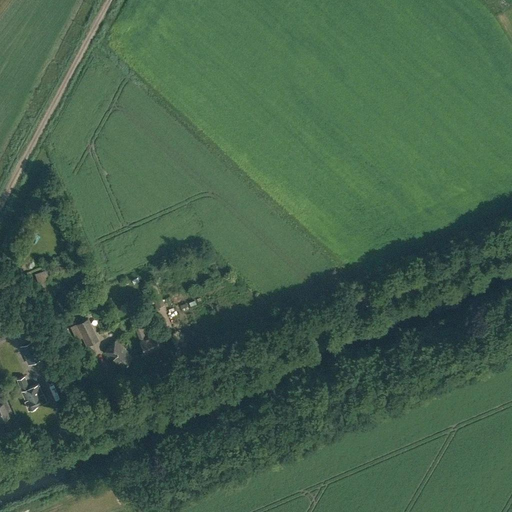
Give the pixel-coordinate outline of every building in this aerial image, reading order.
[(145,282),(156,309),(164,305),(153,279),(145,282)] [(54,291),(50,280),(41,283),(45,294),(54,291)] [(180,305),(182,311),(191,307),(190,304),(188,305),(186,302),(180,305)] [(211,305),(214,312),(221,309),(218,302),(211,305)] [(130,318),(133,325),(144,320),(140,313),(130,318)] [(89,321),(83,325),(92,345),(99,342),(89,321)] [(138,341),(143,352),(158,345),(153,334),(144,338),(139,325),(135,327),(140,340),(138,341)] [(127,350),(115,339),(104,352),(109,357),(111,355),(122,366),(130,356),(126,352),(127,350)] [(32,341),(19,346),(27,365),(40,360),(32,341)] [(42,391),(40,392),(36,383),(27,387),(22,375),(15,378),(24,398),(23,398),(27,408),(35,404),(38,402),(39,403),(45,400),(42,391)] [(0,419),(9,416),(7,410),(9,409),(4,396),(0,397),(1,398),(0,397),(0,419)]
